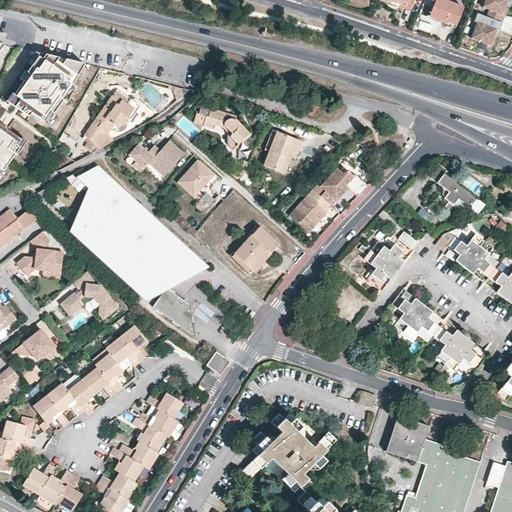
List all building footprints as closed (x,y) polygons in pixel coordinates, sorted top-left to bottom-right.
[(391,0),(391,1),(395,2),(411,9),(414,0),(391,0)] [(456,25),(463,7),(443,0),(436,0),(430,16),(445,22),(446,20),(448,22),(456,25)] [(499,30),(505,16),(502,15),(504,9),(508,0),(485,0),(483,7),(490,10),(485,25),(477,22),(471,38),(490,46),(493,38),(497,30),(499,30)] [(32,66),(41,54),(36,52),(28,63),(32,66)] [(52,57),(41,54),(32,66),(27,72),(29,74),(23,82),(14,95),(21,101),(18,104),(31,114),(44,122),(51,112),(53,114),(54,114),(63,101),(61,99),(71,85),(72,86),(72,85),(84,65),(62,59),(59,63),(51,58),(52,57)] [(23,82),(29,74),(27,72),(25,71),(19,79),(23,82)] [(76,88),(72,85),(72,86),(71,85),(61,99),(63,101),(66,104),(76,88)] [(177,100),(189,91),(169,86),(168,90),(174,92),(174,93),(176,100),(176,101),(177,100)] [(12,94),(6,102),(29,117),(31,114),(18,104),(21,101),(14,95),(12,94)] [(90,139),(102,148),(116,140),(107,134),(113,125),(118,128),(125,124),(129,118),(131,120),(141,106),(127,96),(123,101),(118,97),(113,94),(83,137),(89,141),(90,139)] [(294,108),(312,116),(318,108),(298,100),(294,108)] [(228,145),(232,149),(249,135),(235,120),(237,118),(208,108),(202,106),(199,114),(197,113),(194,123),(212,129),(214,124),(223,128),(223,129),(224,130),(225,131),(226,132),(228,132),(228,145)] [(51,112),(44,122),(49,126),(57,116),(54,114),(53,114),(51,112)] [(0,169),(2,172),(3,171),(15,154),(19,148),(16,146),(20,140),(6,130),(2,136),(0,134),(0,127),(1,126),(0,125),(0,169)] [(264,151),(269,153),(277,132),(272,130),(264,151)] [(277,132),(269,153),(264,166),(284,174),(292,153),(297,155),(300,148),(302,142),(277,132)] [(22,138),(20,140),(16,146),(19,148),(15,154),(17,156),(27,141),(22,138)] [(163,177),(184,155),(169,141),(160,151),(148,164),(163,177)] [(148,164),(160,151),(154,146),(147,153),(138,144),(128,155),(136,162),(132,166),(140,173),(148,164)] [(41,151),(35,159),(39,162),(45,154),(41,151)] [(197,162),(178,183),(193,196),(201,188),(212,176),(211,175),(212,173),(199,161),(197,163),(197,162)] [(457,184),(460,181),(436,162),(426,175),(432,180),(449,193),(444,199),(448,202),(442,209),(452,217),(458,209),(454,206),(458,200),(470,209),(477,200),(457,184)] [(74,178),(83,185),(91,193),(85,205),(102,220),(97,226),(86,216),(81,227),(118,253),(115,257),(132,272),(207,268),(153,219),(94,166),(74,178)] [(257,177),(247,167),(244,174),(239,181),(246,188),(253,182),(257,177)] [(368,185),(355,174),(354,176),(348,171),(344,175),(337,169),(321,187),(326,191),(321,197),(331,206),(344,192),(340,187),(343,184),(348,188),(357,196),(360,194),(364,189),(368,185)] [(211,175),(212,176),(201,188),(207,193),(210,189),(216,183),(219,179),(212,173),(211,175)] [(166,287),(169,289),(207,268),(132,272),(115,257),(118,253),(81,227),(86,216),(97,226),(102,220),(85,205),(91,193),(83,185),(68,232),(144,303),(160,294),(166,287)] [(201,188),(193,196),(199,201),(201,199),(207,193),(201,188)] [(207,193),(201,199),(207,204),(209,206),(218,196),(210,189),(207,193)] [(327,213),(308,195),(291,213),(310,231),(317,223),(317,219),(319,217),(321,219),(327,213)] [(199,201),(194,206),(200,212),(207,204),(201,199),(199,201)] [(465,215),(470,209),(458,200),(454,206),(458,209),(465,215)] [(484,205),(477,200),(470,209),(477,215),(484,205)] [(0,216),(0,248),(39,218),(31,209),(18,219),(10,209),(0,216)] [(235,253),(251,268),(268,250),(271,252),(275,248),(278,244),(259,227),(235,253)] [(44,232),(31,242),(39,251),(39,254),(38,260),(32,259),(24,258),(17,264),(27,276),(35,269),(44,270),(62,272),(65,253),(50,250),(51,241),(44,232)] [(370,251),(397,272),(413,251),(410,249),(416,241),(403,232),(388,251),(377,242),(370,251)] [(454,237),(447,246),(443,252),(464,268),(484,241),(475,234),(466,246),(454,237)] [(484,241),(464,268),(484,284),(495,268),(484,260),(488,254),(493,248),(484,241)] [(382,292),(397,272),(370,251),(362,245),(359,250),(366,256),(364,259),(376,269),(367,280),(382,292)] [(268,250),(251,268),(254,271),(271,252),(268,250)] [(499,263),(488,254),(484,260),(495,268),(499,263)] [(484,284),(505,299),(511,289),(511,271),(508,278),(495,268),(484,284)] [(61,279),(62,272),(44,270),(43,277),(61,279)] [(93,281),(85,271),(71,282),(78,291),(74,294),(73,292),(59,304),(68,315),(85,301),(82,297),(86,294),(95,295),(101,302),(103,305),(101,306),(100,311),(105,317),(117,307),(99,285),(92,284),(93,281)] [(151,307),(153,309),(179,327),(194,337),(188,303),(169,289),(166,287),(160,294),(151,307)] [(391,305),(393,306),(403,314),(394,326),(403,333),(424,306),(403,290),(391,305)] [(0,324),(6,320),(9,325),(16,319),(5,306),(0,309),(0,324)] [(444,322),(424,306),(403,333),(412,339),(418,332),(421,328),(429,333),(433,337),(444,322)] [(179,327),(153,309),(151,311),(177,329),(179,327)] [(0,324),(0,332),(9,325),(6,320),(0,324)] [(444,322),(433,337),(444,345),(435,357),(444,364),(464,337),(444,322)] [(135,326),(120,338),(140,363),(143,360),(146,357),(138,347),(146,341),(135,326)] [(403,333),(394,326),(391,329),(394,331),(400,336),(403,333)] [(429,333),(421,328),(418,332),(425,338),(429,333)] [(33,357),(42,358),(54,359),(55,348),(51,342),(44,342),(45,335),(40,330),(18,348),(21,353),(30,353),(33,357)] [(400,336),(394,331),(388,340),(393,343),(394,344),(400,336)] [(474,368),(485,353),(464,337),(444,364),(453,371),(463,359),(474,368)] [(140,363),(120,338),(105,349),(109,354),(117,364),(126,357),(134,368),(137,365),(140,363)] [(21,353),(18,348),(10,354),(33,357),(30,353),(21,353)] [(109,354),(105,349),(92,360),(96,365),(109,354)] [(206,366),(220,376),(230,361),(221,355),(216,352),(206,366)] [(95,366),(97,368),(116,393),(119,390),(122,388),(115,379),(123,372),(117,364),(109,354),(96,365),(95,366)] [(381,360),(370,354),(362,364),(375,368),(381,360)] [(511,364),(511,363),(504,372),(510,377),(496,395),(505,401),(511,392),(511,364)] [(19,378),(10,367),(0,374),(0,401),(11,393),(7,387),(19,378)] [(97,368),(83,379),(95,395),(103,388),(110,398),(114,395),(116,393),(97,368)] [(83,379),(77,372),(62,384),(69,391),(83,379)] [(95,395),(83,379),(69,391),(84,411),(88,416),(91,413),(93,411),(86,402),(95,395)] [(84,411),(69,391),(62,384),(48,395),(62,413),(71,406),(78,416),(80,413),(84,411)] [(359,403),(372,407),(375,396),(363,392),(359,403)] [(149,399),(146,402),(159,410),(173,419),(183,404),(170,395),(167,393),(161,402),(151,395),(149,399)] [(66,425),(69,422),(62,413),(48,395),(33,407),(47,425),(56,418),(63,427),(66,425)] [(179,422),(173,419),(159,410),(153,419),(142,413),(140,416),(138,419),(167,437),(169,438),(179,422)] [(295,481),(305,491),(312,483),(303,474),(313,463),(319,469),(327,461),(321,456),(337,440),(328,432),(313,448),(297,432),(302,426),(290,413),(284,419),(279,414),(271,422),(281,432),(271,442),(260,432),(252,439),(258,445),(253,450),(258,455),(242,471),(250,479),(271,458),(287,474),(282,479),(289,487),(295,481)] [(463,511),(480,462),(441,450),(443,445),(425,439),(429,426),(398,416),(386,451),(426,464),(415,497),(407,495),(400,511),(463,511)] [(167,437),(138,419),(136,418),(134,421),(132,425),(143,431),(137,440),(139,442),(156,453),(167,437)] [(2,438),(29,445),(33,446),(34,443),(35,440),(22,436),(25,426),(7,421),(2,438)] [(28,449),(29,445),(2,438),(0,437),(0,469),(0,470),(4,458),(12,460),(15,450),(27,453),(28,449)] [(159,454),(156,453),(139,442),(133,451),(123,444),(121,447),(119,451),(143,466),(149,469),(159,454)] [(119,451),(114,448),(111,451),(110,454),(120,461),(114,470),(119,473),(133,482),(143,466),(119,451)] [(511,511),(511,463),(507,461),(505,467),(493,463),(486,484),(498,488),(490,511),(511,511)] [(33,469),(23,485),(38,495),(51,475),(55,468),(51,465),(48,464),(42,474),(33,469)] [(38,495),(54,504),(56,501),(72,475),(68,472),(66,471),(60,481),(51,475),(38,495)] [(136,484),(133,482),(119,473),(114,482),(103,476),(102,478),(99,482),(126,499),(136,484)] [(72,475),(56,501),(71,511),(82,495),(73,489),(79,479),(76,477),(72,475)] [(126,499),(99,482),(97,486),(95,489),(106,496),(100,505),(111,511),(121,511),(129,501),(126,499)] [(356,511),(354,510),(352,511),(332,511),(335,509),(322,495),(315,502),(305,491),(297,499),(310,511),(356,511)]
